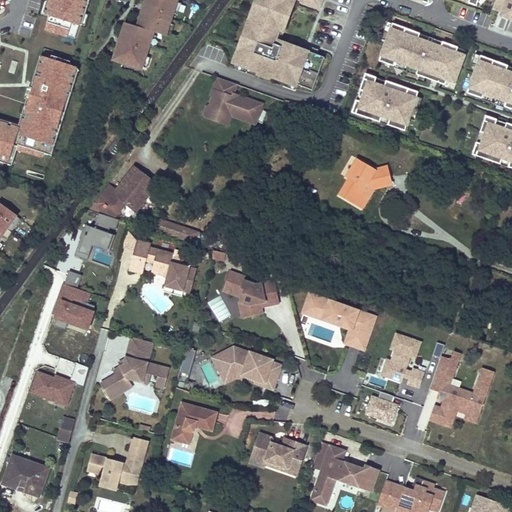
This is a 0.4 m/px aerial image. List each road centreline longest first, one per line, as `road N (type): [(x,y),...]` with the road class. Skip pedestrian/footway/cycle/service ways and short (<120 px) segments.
road 1 (residential): [(287,406),(511,491)]
road 2 (residential): [(360,0),(327,89),(314,99),(201,63)]
road 3 (unknown): [(0,446),(61,268)]
